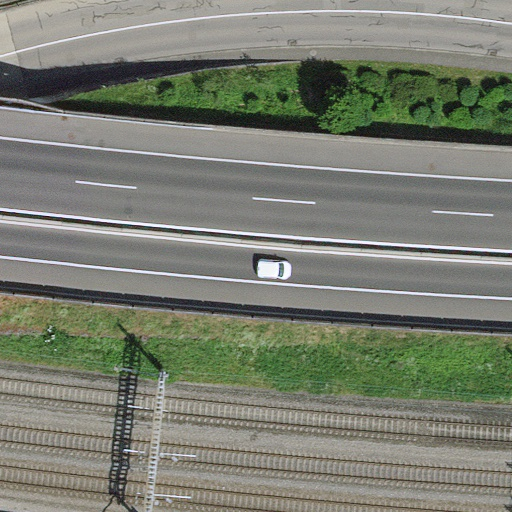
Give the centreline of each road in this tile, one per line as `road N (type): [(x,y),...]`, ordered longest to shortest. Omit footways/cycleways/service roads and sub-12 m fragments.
road 1 (secondary): [(0,58),(176,20),(303,11),(511,25)]
road 2 (motorway): [(511,216),(0,173)]
road 3 (motorway): [(0,237),(511,279)]
